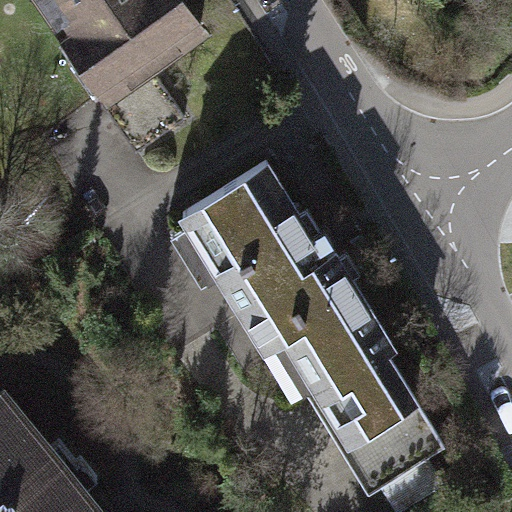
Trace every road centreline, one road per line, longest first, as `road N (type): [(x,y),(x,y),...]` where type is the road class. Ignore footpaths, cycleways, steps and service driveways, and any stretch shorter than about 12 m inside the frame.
road 1 (residential): [(291,0),(427,205)]
road 2 (residential): [(427,205),(511,360)]
